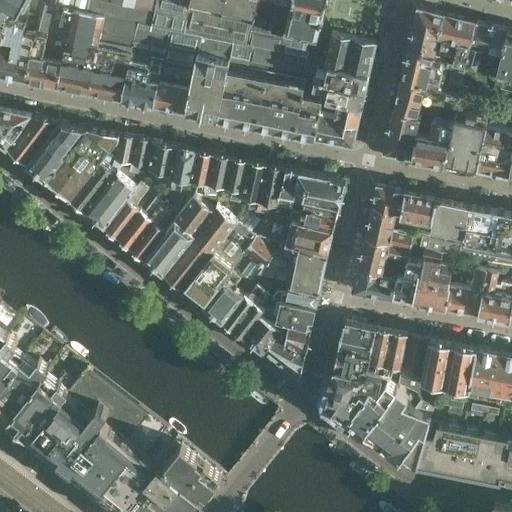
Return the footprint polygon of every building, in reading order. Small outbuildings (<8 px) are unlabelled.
[(2,0),(20,9),(24,0),(2,0)] [(248,44),(254,14),(256,14),(259,0),(56,0),(56,3),(44,1),(37,31),(26,76),(58,83),(59,83),(123,96),(124,96),(133,98),(132,102),(143,105),(144,100),(218,115),(233,42),(248,44)] [(269,14),(271,0),(259,0),(256,14),(268,17),(269,14)] [(289,18),(293,0),(271,0),(269,14),(289,18)] [(316,45),(326,0),(293,0),(289,18),(285,39),(316,45)] [(436,50),(445,11),(418,4),(413,25),(409,24),(405,43),(409,44),(409,45),(436,50)] [(468,63),(477,19),(445,11),(436,50),(457,55),(456,60),(468,63)] [(0,71),(13,74),(23,28),(24,22),(6,18),(4,24),(1,37),(6,38),(4,47),(0,46),(0,71)] [(504,49),(509,26),(477,19),(468,63),(479,65),(483,45),(504,49)] [(511,27),(509,26),(504,49),(500,66),(506,67),(504,78),(511,79),(511,27)] [(26,76),(37,31),(23,28),(13,74),(26,76)] [(369,71),(375,48),(377,38),(333,28),(325,61),(331,62),(369,71)] [(304,90),(306,81),(309,65),(251,53),(252,45),(248,44),(233,42),(218,115),(315,134),(320,111),(323,94),(304,90)] [(458,109),(468,63),(456,60),(455,60),(455,63),(434,59),(436,50),(409,45),(402,76),(403,76),(448,86),(445,97),(443,106),(458,109)] [(368,76),(370,71),(369,71),(331,62),(329,69),(319,67),(317,75),(366,87),(366,86),(368,76)] [(362,101),(365,87),(366,87),(317,75),(315,83),(325,86),(329,87),(328,95),(339,97),(362,102),(362,103),(363,101),(362,101)] [(419,114),(424,93),(445,97),(448,86),(403,76),(395,108),(419,114)] [(357,123),(362,102),(339,97),(335,114),(334,118),(357,123)] [(0,138),(8,144),(32,112),(0,105),(0,138)] [(413,155),(418,130),(421,114),(419,114),(395,108),(385,150),(413,155)] [(478,167),(488,121),(489,117),(456,110),(454,123),(445,161),(478,167)] [(353,143),(357,124),(357,123),(334,118),(335,114),(320,111),(315,134),(353,143)] [(27,160),(60,118),(32,112),(8,144),(27,160)] [(445,161),(454,123),(439,119),(437,116),(433,115),(430,132),(418,130),(413,155),(445,161)] [(47,176),(87,123),(60,118),(27,160),(47,176)] [(510,174),(511,166),(511,127),(509,127),(509,125),(488,121),(478,167),(510,174)] [(71,194),(102,156),(120,134),(120,130),(87,123),(47,176),(71,195),(71,194)] [(130,169),(137,134),(120,130),(120,134),(115,156),(123,158),(122,161),(118,160),(117,163),(119,165),(130,169)] [(149,163),(154,137),(137,134),(130,169),(139,171),(141,161),(149,163)] [(174,170),(180,143),(154,137),(149,163),(148,164),(174,170)] [(192,175),(198,146),(180,142),(180,143),(174,170),(172,181),(182,184),(184,173),(192,175)] [(208,187),(215,149),(198,146),(192,175),(200,176),(198,185),(208,187)] [(227,182),(233,153),(215,149),(208,187),(217,189),(219,180),(227,182)] [(242,195),(243,192),(250,156),(233,153),(227,182),(234,183),(232,192),(242,195)] [(87,207),(117,168),(102,156),(71,194),(87,207)] [(258,208),(268,160),(250,156),(243,192),(251,194),(249,205),(258,208)] [(279,199),(281,189),(286,163),(268,160),(258,208),(267,211),(270,197),(279,199)] [(295,192),(300,166),(286,163),(281,189),(295,192)] [(340,202),(344,184),(344,182),(345,177),(346,175),(330,172),(330,167),(325,166),(324,171),(300,166),(295,192),(296,192),(340,202)] [(106,222),(138,183),(118,167),(117,168),(87,207),(106,222)] [(120,233),(142,205),(137,202),(150,186),(141,179),(138,183),(106,222),(120,233)] [(402,208),(406,188),(407,188),(408,183),(390,180),(389,184),(378,182),(373,202),(402,208)] [(430,236),(432,224),(438,194),(407,188),(406,188),(402,208),(401,210),(421,214),(418,230),(423,231),(420,245),(432,247),(434,237),(430,236)] [(165,269),(215,207),(195,191),(180,210),(145,254),(165,269)] [(132,243),(167,199),(158,192),(145,208),(142,205),(120,233),(132,243)] [(337,214),(340,202),(296,192),(294,201),(303,203),(306,202),(305,207),(337,214)] [(464,230),(470,200),(438,194),(432,224),(464,230)] [(145,254),(180,210),(167,199),(132,243),(145,254)] [(491,259),(502,207),(470,200),(464,230),(460,252),(491,259)] [(395,227),(398,210),(401,210),(402,208),(373,202),(367,234),(411,243),(413,235),(417,236),(418,230),(415,230),(415,231),(395,227)] [(184,285),(237,218),(218,203),(215,207),(165,269),(184,285)] [(334,227),(337,214),(305,207),(304,213),(302,210),(293,208),(291,217),(295,218),(334,227)] [(511,262),(511,208),(502,207),(491,259),(511,262)] [(328,252),(290,242),(295,218),(291,217),(275,213),(258,234),(285,241),(264,267),(258,275),(290,283),(320,290),(328,252)] [(232,267),(245,251),(258,234),(237,218),(184,285),(205,301),(232,267)] [(328,252),(334,227),(295,218),(290,242),(328,252)] [(414,299),(423,256),(423,254),(410,251),(411,243),(367,234),(359,266),(383,270),(387,250),(408,255),(404,275),(398,273),(393,295),(414,299)] [(447,305),(451,281),(454,269),(433,265),(434,259),(423,256),(414,299),(447,305)] [(225,317),(246,290),(258,275),(264,267),(254,258),(241,274),(232,267),(205,301),(225,317)] [(479,311),(488,265),(476,262),(471,285),(451,281),(447,305),(470,309),(469,314),(478,316),(479,311)] [(511,316),(511,311),(511,280),(502,278),(501,283),(495,282),(498,267),(488,265),(479,311),(478,316),(488,318),(489,313),(511,316)] [(393,295),(398,273),(383,270),(359,266),(354,288),(371,291),(370,296),(392,300),(393,295)] [(235,325),(265,287),(259,282),(250,293),(246,290),(225,317),(235,325)] [(316,304),(320,290),(290,283),(288,291),(279,289),(275,294),(283,296),(316,304)] [(260,312),(266,306),(262,302),(271,291),(265,287),(235,325),(244,332),(260,312)] [(311,325),(316,304),(283,296),(281,305),(269,302),(266,306),(260,312),(287,319),(291,320),(311,325)] [(276,333),(281,326),(287,319),(260,312),(244,332),(264,348),(276,333)] [(372,352),(378,324),(366,322),(367,318),(353,315),(353,319),(347,318),(340,345),(372,352)] [(306,350),(310,332),(311,325),(291,320),(286,329),(281,326),(276,333),(306,350)] [(402,365),(409,330),(408,330),(378,324),(372,352),(369,367),(383,370),(401,376),(403,365),(402,365)] [(422,375),(430,334),(409,330),(402,365),(403,365),(401,376),(400,382),(411,390),(418,396),(420,383),(411,381),(413,373),(422,375)] [(0,383),(24,353),(12,343),(16,339),(7,332),(0,340),(0,383)] [(300,375),(306,350),(276,333),(264,348),(300,375)] [(470,383),(478,344),(430,334),(422,375),(420,383),(418,396),(421,398),(432,407),(444,383),(471,388),(472,383),(470,383)] [(493,387),(501,348),(478,344),(470,383),(472,383),(493,387)] [(369,367),(372,352),(340,345),(339,351),(340,351),(338,356),(336,364),(337,364),(369,370),(369,367)] [(511,390),(511,350),(501,348),(493,387),(511,390)] [(0,408),(8,415),(46,368),(49,365),(38,357),(34,361),(24,353),(0,383),(0,408)] [(154,457),(128,437),(149,412),(86,362),(72,379),(30,433),(129,511),(133,511),(157,482),(147,474),(152,468),(148,465),(154,457)] [(381,383),(383,370),(369,367),(369,370),(337,364),(336,365),(337,366),(337,369),(336,368),(334,373),(335,374),(335,377),(333,376),(332,381),(332,382),(333,382),(356,387),(358,384),(359,378),(381,383)] [(30,433),(72,379),(63,372),(58,378),(46,368),(8,415),(30,433)] [(365,427),(397,386),(389,380),(384,383),(379,390),(371,385),(366,391),(358,384),(356,387),(340,408),(342,409),(343,409),(346,412),(348,414),(350,416),(351,416),(354,418),(353,418),(354,419),(354,418),(357,421),(364,427),(365,427)] [(340,408),(356,387),(333,382),(332,385),(331,385),(329,393),(330,393),(329,396),(328,396),(327,398),(330,400),(338,406),(340,408)] [(419,460),(429,418),(432,407),(421,398),(414,408),(401,403),(411,390),(400,382),(397,386),(365,427),(402,455),(403,453),(404,450),(417,459),(419,460)] [(444,402),(451,404),(453,398),(453,393),(446,392),(444,402)] [(463,400),(453,398),(451,404),(462,406),(463,400)] [(484,410),(485,404),(471,401),(470,407),(484,410)] [(499,406),(485,404),(484,410),(498,413),(499,406)] [(511,433),(429,418),(419,460),(511,478),(511,433)] [(190,511),(223,472),(183,439),(164,462),(159,459),(152,468),(147,474),(157,482),(133,511),(190,511)] [(511,511),(511,500),(495,497),(493,506),(488,511),(477,511),(467,504),(461,511),(511,511)]
